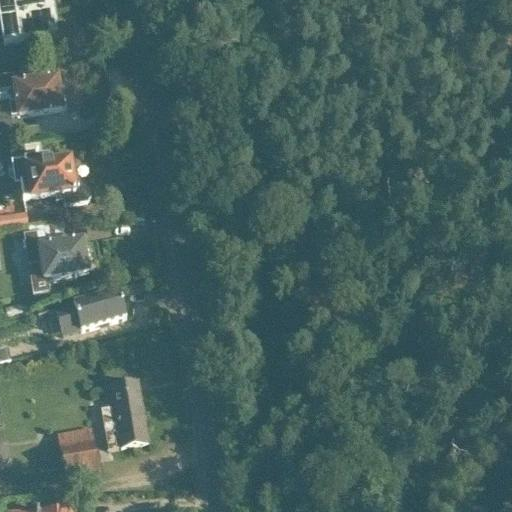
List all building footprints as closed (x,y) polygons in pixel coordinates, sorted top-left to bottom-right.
[(0,0),(0,23),(52,16),(49,0),(0,0)] [(56,40),(52,16),(0,23),(0,26),(3,48),(39,43),(39,47),(53,45),(53,40),(56,40)] [(41,72),(13,76),(0,77),(0,122),(62,113),(61,113),(65,109),(64,101),(63,101),(59,98),(57,82),(43,84),(41,72)] [(70,161),(43,165),(40,148),(10,153),(16,188),(4,190),(6,203),(24,201),(24,202),(30,201),(30,203),(55,199),(56,205),(64,204),(65,209),(86,206),(90,201),(89,193),(84,190),(77,191),(76,184),(74,183),(70,161)] [(0,232),(28,229),(26,215),(0,219),(0,232)] [(60,226),(28,230),(29,239),(25,239),(34,298),(49,295),(47,284),(74,279),(74,280),(76,280),(76,279),(87,277),(90,273),(89,265),(85,262),(82,246),(73,247),(73,246),(68,247),(69,248),(50,251),(49,250),(48,250),(48,251),(44,252),(43,242),(61,239),(60,226)] [(118,295),(54,313),(62,339),(80,334),(81,335),(126,321),(118,295)] [(10,312),(5,313),(8,321),(25,318),(24,317),(29,315),(27,310),(23,311),(17,309),(10,311),(10,312)] [(0,353),(0,366),(10,364),(8,352),(0,353)] [(113,412),(101,414),(108,453),(148,446),(137,385),(109,390),(113,412)] [(92,432),(59,437),(65,482),(100,476),(92,432)]
